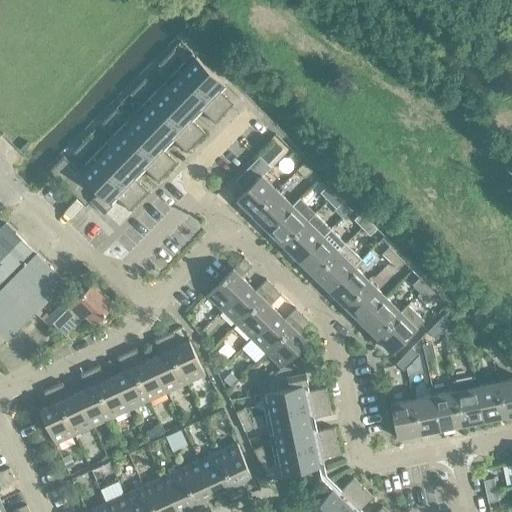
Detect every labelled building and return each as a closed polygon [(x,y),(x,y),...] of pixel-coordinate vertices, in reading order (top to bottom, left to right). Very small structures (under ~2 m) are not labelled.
[(172,49),(165,56),(171,62),(178,55),(172,49)] [(171,62),(165,56),(158,64),(164,70),(171,62)] [(161,146),(170,137),(186,153),(205,133),(189,118),(199,107),(215,123),(234,103),(218,88),(223,82),(197,57),(83,175),(64,156),(50,171),(86,206),(91,201),(104,213),(112,204),(108,201),(113,196),(129,211),(148,192),(132,176),(137,171),(141,166),(157,182),(177,162),(161,146)] [(144,78),(136,86),(143,92),(150,85),(144,78)] [(143,92),(136,86),(129,93),(136,99),(143,92)] [(115,107),(108,115),(114,121),(121,113),(115,107)] [(114,121),(108,115),(100,122),(107,129),(114,121)] [(87,136),(79,144),(86,150),(94,143),(87,136)] [(86,150),(79,144),(72,151),(79,158),(86,150)] [(254,215),(278,190),(262,175),(271,167),(260,156),(235,181),(246,191),(238,199),(254,215)] [(312,170),(305,162),(298,169),(305,177),(312,170)] [(320,191),(327,199),(334,192),(327,184),(320,191)] [(254,215),(269,230),(293,205),(278,190),(254,215)] [(334,192),(327,199),(335,207),(342,201),(334,192)] [(269,230),(284,245),(316,213),(300,198),(293,205),(269,230)] [(354,219),(361,227),(369,220),(361,212),(354,219)] [(284,245),(299,260),(331,228),(316,213),(284,245)] [(369,220),(361,227),(369,234),(376,227),(369,220)] [(67,281),(66,281),(51,266),(50,266),(6,223),(0,228),(0,331),(8,340),(35,312),(36,313),(67,281)] [(299,260),(315,276),(346,244),(331,228),(299,260)] [(315,276),(330,291),(355,266),(354,266),(361,259),(346,244),(315,276)] [(381,253),(389,260),(396,253),(388,246),(381,253)] [(396,253),(389,260),(396,268),(403,261),(396,253)] [(207,296),(222,311),(249,284),(242,277),(252,266),(244,258),(207,296)] [(330,291),(346,307),(370,282),(355,266),(330,291)] [(411,284),(419,292),(426,284),(419,277),(411,284)] [(222,311),(237,325),(274,287),(266,280),(255,291),(249,284),(222,311)] [(346,307),(361,322),(386,297),(370,282),(346,307)] [(95,325),(115,304),(93,283),(54,323),(67,336),(86,316),(95,325)] [(426,284),(419,292),(420,292),(417,295),(424,302),(434,292),(426,284)] [(237,325),(252,339),(277,313),(271,306),(282,295),(274,287),(237,325)] [(361,322),(377,337),(401,313),(401,312),(386,297),(361,322)] [(401,313),(377,337),(393,353),(424,321),(408,305),(401,312),(401,313)] [(252,339),(266,353),(303,316),(296,308),(285,320),(277,313),(252,339)] [(442,315),(434,323),(442,330),(449,322),(442,315)] [(266,353),(281,368),(291,357),(307,341),(300,334),(311,323),(303,316),(266,353)] [(442,330),(434,323),(427,330),(434,337),(442,330)] [(174,332),(164,337),(186,384),(205,376),(190,342),(180,346),(174,332)] [(161,355),(152,359),(167,393),(186,384),(164,337),(155,341),(161,355)] [(482,347),(490,355),(497,347),(489,340),(482,347)] [(411,347),(403,354),(410,361),(418,353),(411,347)] [(497,347),(490,355),(498,363),(504,355),(497,347)] [(137,349),(127,354),(149,402),(167,393),(152,359),(143,363),(137,349)] [(123,372),(114,376),(131,410),(149,402),(127,354),(116,358),(123,372)] [(410,361),(403,354),(396,362),(403,369),(410,361)] [(265,384),(267,392),(290,387),(288,376),(295,375),(291,357),(281,368),(265,384)] [(99,366),(90,371),(112,419),(131,410),(114,376),(106,380),(99,366)] [(86,389),(77,393),(94,427),(112,419),(90,371),(80,375),(86,389)] [(288,376),(290,387),(302,385),(308,384),(306,373),(295,375),(288,376)] [(456,391),(455,391),(462,426),(483,421),(476,387),(477,387),(475,376),(454,381),(456,391)] [(511,379),(497,383),(504,417),(511,415),(511,379)] [(497,383),(477,387),(476,387),(483,421),(504,417),(497,383)] [(62,384),(53,388),(75,436),(94,427),(77,393),(68,397),(62,384)] [(290,387),(267,392),(266,392),(282,475),(319,467),(317,459),(314,445),(312,432),(309,419),(306,405),(303,392),(302,385),(290,387)] [(75,436),(53,388),(43,393),(49,406),(39,411),(55,445),(75,436)] [(326,388),(303,392),(306,405),(329,401),(326,388)] [(455,391),(433,396),(440,430),(462,426),(455,391)] [(433,396),(412,400),(419,434),(440,430),(433,396)] [(419,434),(412,400),(391,404),(398,439),(419,434)] [(332,415),(329,401),(306,405),(309,419),(332,415)] [(236,411),(240,420),(248,416),(243,407),(236,411)] [(248,416),(240,420),(244,430),(252,426),(248,416)] [(334,427),(312,432),(314,445),(337,441),(334,427)] [(166,436),(173,451),(180,447),(173,433),(166,436)] [(340,454),(337,441),(314,445),(317,459),(340,454)] [(236,443),(217,451),(239,499),(249,494),(243,481),(252,476),(236,443)] [(253,448),(257,458),(265,455),(261,445),(253,448)] [(217,451),(199,460),(214,494),(223,490),(229,503),(239,499),(217,451)] [(265,455),(257,458),(262,468),(270,464),(265,455)] [(199,460),(180,468),(199,511),(210,511),(212,511),(205,498),(214,494),(199,460)] [(0,472),(0,479),(11,474),(9,468),(0,472)] [(199,511),(180,468),(162,477),(177,511),(185,507),(187,511),(199,511)] [(11,474),(0,479),(0,485),(14,479),(11,474)] [(162,477),(143,486),(155,511),(174,511),(177,511),(162,477)] [(483,479),(486,490),(496,488),(494,477),(483,479)] [(353,478),(337,494),(347,503),(363,487),(353,478)] [(155,511),(143,486),(124,494),(132,511),(155,511)] [(358,511),(373,497),(363,487),(347,503),(356,511),(358,511)] [(496,488),(486,490),(488,500),(498,498),(496,488)] [(356,511),(347,503),(337,494),(332,489),(309,511),(356,511)] [(132,511),(124,494),(105,503),(108,511),(132,511)] [(108,511),(105,503),(86,511),(108,511)]
